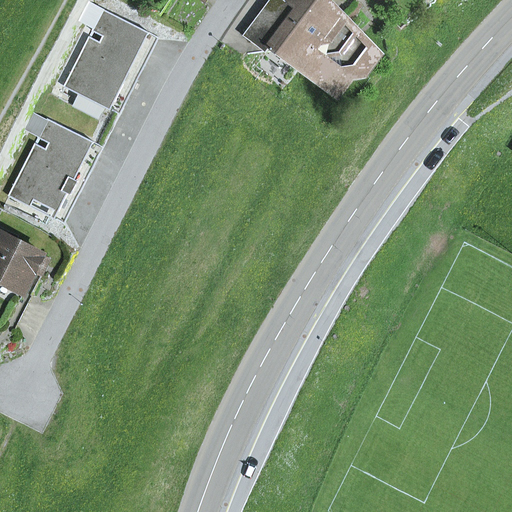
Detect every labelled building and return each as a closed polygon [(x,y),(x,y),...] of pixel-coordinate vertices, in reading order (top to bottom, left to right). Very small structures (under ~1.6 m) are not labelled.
[(272,0),(252,28),(245,37),(266,53),(271,47),(298,10),(284,0),(272,0)] [(328,88),(342,69),(354,67),(371,44),(356,32),(358,30),(347,22),(349,19),(331,6),(332,3),(328,0),(284,0),(298,10),(271,47),(327,89),(328,88)] [(143,71),(159,38),(103,10),(67,80),(124,108),(138,81),(130,77),(135,67),(143,71)] [(352,77),(364,75),(381,51),(371,44),(354,67),(342,69),(328,88),(338,96),(352,77)] [(130,77),(138,81),(143,71),(135,67),(130,77)] [(120,115),(124,108),(67,80),(64,87),(120,115)] [(81,193),(104,148),(48,119),(12,190),(61,214),(73,189),(81,193)] [(73,189),(61,214),(12,190),(9,196),(65,225),(81,193),(73,189)] [(0,280),(17,290),(26,289),(34,273),(44,255),(0,233),(0,280)] [(34,273),(42,277),(51,259),(44,255),(34,273)]
